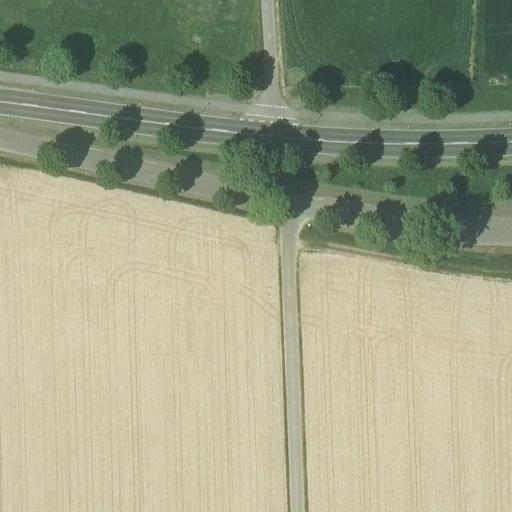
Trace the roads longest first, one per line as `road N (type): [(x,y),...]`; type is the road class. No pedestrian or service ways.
road 1 (track): [(290,205),(295,511)]
road 2 (tertiary): [(0,102),(271,136)]
road 3 (tertiary): [(271,136),(381,144),(511,140)]
road 4 (track): [(286,243),(511,282)]
road 5 (residential): [(271,136),(263,0)]
